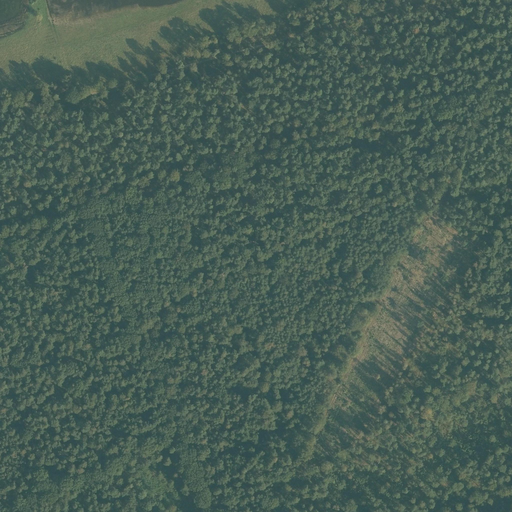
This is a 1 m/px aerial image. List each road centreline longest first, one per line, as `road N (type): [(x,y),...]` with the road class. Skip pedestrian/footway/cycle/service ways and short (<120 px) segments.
road 1 (track): [(87,199),(511,77)]
road 2 (track): [(209,511),(48,101)]
road 3 (track): [(134,320),(445,173),(511,184)]
road 4 (track): [(416,0),(48,101)]
road 5 (track): [(275,511),(423,215),(414,190)]
road 6 (track): [(292,480),(511,365)]
